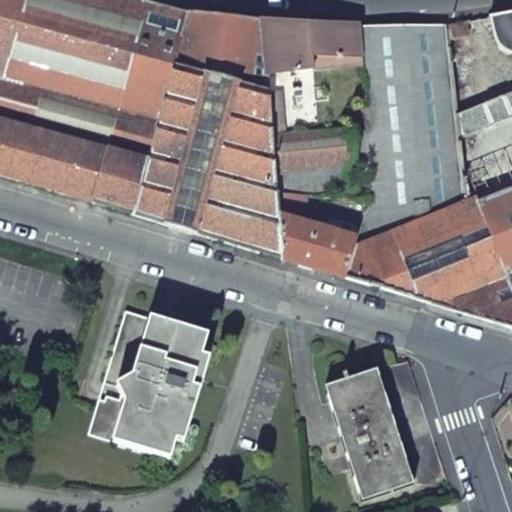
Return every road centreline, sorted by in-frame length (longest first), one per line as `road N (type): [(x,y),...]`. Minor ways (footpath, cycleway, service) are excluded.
road 1 (residential): [(0,494),(107,507),(141,504),(194,477),(226,428),(276,287)]
road 2 (residential): [(276,287),(0,208)]
road 3 (residential): [(453,383),(435,332),(276,287)]
road 4 (residential): [(495,511),(453,383)]
